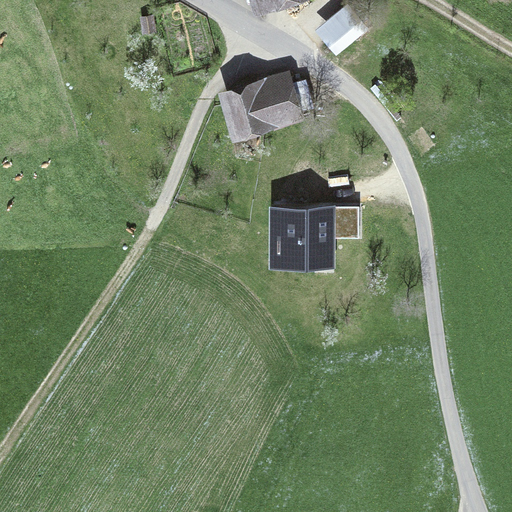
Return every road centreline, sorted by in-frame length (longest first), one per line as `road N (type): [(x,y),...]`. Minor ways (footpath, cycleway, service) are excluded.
road 1 (track): [(202,0),(326,70),(385,130),(411,183),(443,398),(476,511)]
road 2 (track): [(0,452),(151,226),(201,109),(248,26)]
